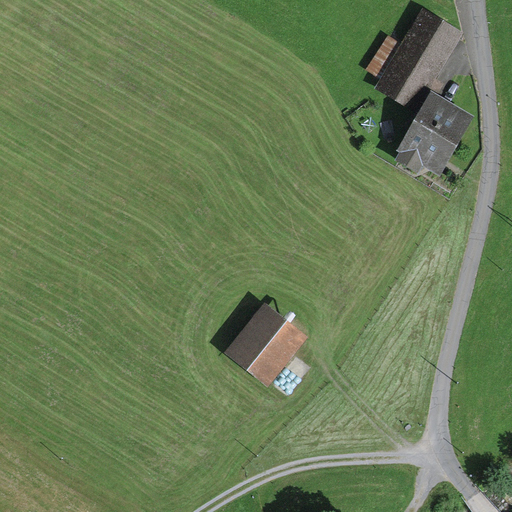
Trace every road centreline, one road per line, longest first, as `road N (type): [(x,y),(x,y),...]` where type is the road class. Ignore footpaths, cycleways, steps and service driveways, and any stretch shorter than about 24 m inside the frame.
road 1 (residential): [(486,511),(441,457),(437,423),(443,362),(494,157),(478,0)]
road 2 (track): [(412,511),(441,457),(316,457),(258,477),(203,511)]
